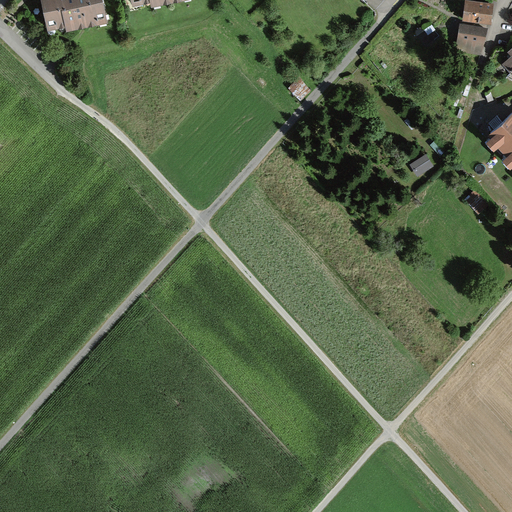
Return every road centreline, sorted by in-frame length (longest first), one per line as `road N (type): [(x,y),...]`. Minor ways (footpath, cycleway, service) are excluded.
road 1 (track): [(386,9),(0,442)]
road 2 (track): [(65,92),(107,122),(463,511)]
road 3 (track): [(511,292),(316,511)]
